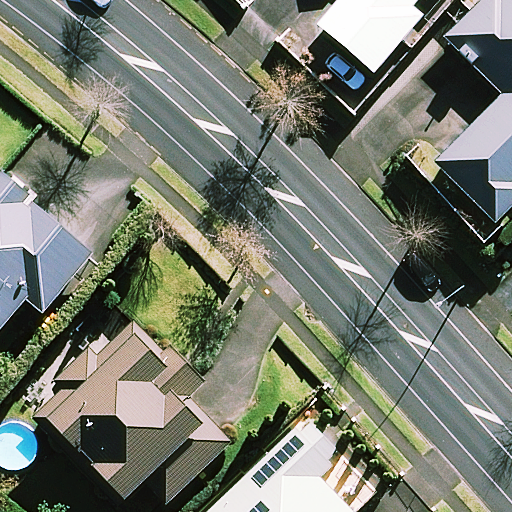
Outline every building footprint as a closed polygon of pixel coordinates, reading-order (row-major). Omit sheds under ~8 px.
[(344,0),(318,31),(371,75),(422,16),(412,8),(418,0),(344,0)] [(511,0),(500,0),(453,48),(505,99),(436,168),(495,227),(511,210),(511,0)] [(0,335),(27,304),(42,317),(92,259),(0,180),(0,335)] [(200,389),(133,322),(95,361),(87,353),(61,378),(57,398),(39,417),(127,504),(145,486),(167,508),(229,447),(186,404),(200,389)] [(341,461),(308,425),(212,511),(369,511),(380,502),(342,461),(341,461)]
